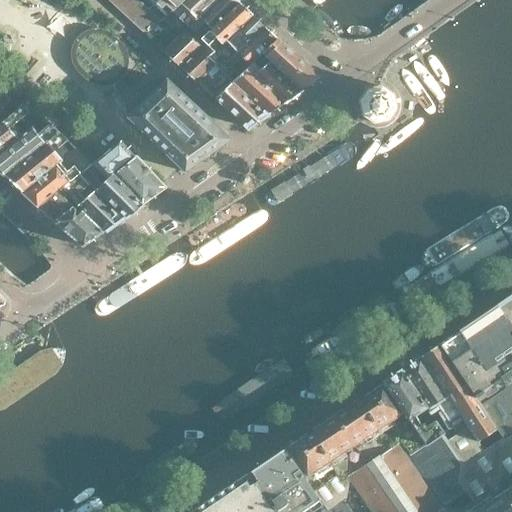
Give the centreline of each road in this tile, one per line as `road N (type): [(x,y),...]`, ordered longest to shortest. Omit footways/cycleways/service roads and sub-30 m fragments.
road 1 (residential): [(511,276),(159,511)]
road 2 (residential): [(192,197),(113,117),(164,65)]
road 3 (residential): [(84,272),(192,197)]
road 4 (residential): [(346,76),(453,0)]
road 5 (residential): [(256,150),(164,65)]
